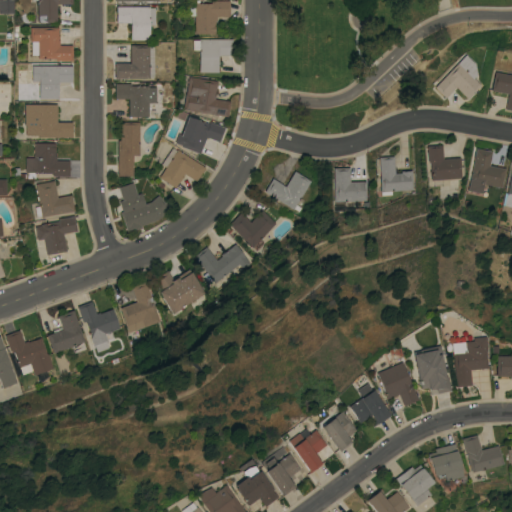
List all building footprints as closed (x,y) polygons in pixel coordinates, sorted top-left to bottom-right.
[(0,0),(13,0),(13,13),(0,13),(0,0)] [(71,0),(71,3),(56,3),(56,21),(37,21),(37,0),(71,0)] [(228,0),(228,16),(215,16),(215,20),(214,20),(214,32),(194,33),(194,15),(188,15),(188,4),(193,4),(193,0),(198,0),(198,2),(210,2),(210,0),(228,0)] [(149,7),(154,7),(154,24),(149,24),(149,33),(151,33),(151,37),(149,37),(149,39),(129,39),(129,22),(115,22),(115,5),(149,5),(149,7)] [(37,54),(30,54),(30,40),(29,40),(29,26),(57,26),(57,39),(58,39),(58,44),(71,44),(71,49),(72,49),(72,55),(71,55),(71,59),(55,59),(55,57),(37,57),(37,54)] [(231,55),(217,55),(217,71),(198,71),(198,49),(192,49),(192,39),(198,39),(198,38),(231,38),(231,55)] [(148,44),(148,46),(153,46),(153,76),(148,76),(148,77),(113,77),(113,62),(129,62),(129,44),(148,44)] [(457,62),(464,55),(472,63),(475,73),(472,77),(480,84),(467,98),(459,91),(460,90),(456,86),(455,87),(454,86),(443,97),(432,87),(456,61),(457,62)] [(71,81),(57,81),(57,98),(38,98),(38,81),(31,81),(31,65),(71,65),(71,81)] [(511,109),(504,108),(507,93),(489,90),(493,71),(511,74),(511,109)] [(214,98),(229,100),(226,116),(182,109),(184,92),(185,92),(188,76),(216,80),(214,98)] [(130,83),(130,85),(147,85),(147,87),(155,87),(155,100),(147,100),(148,116),(128,116),(128,97),(114,98),(114,83),(130,83)] [(37,134),(25,134),(25,125),(24,125),(24,103),(56,103),(56,121),(71,121),(71,136),(37,136),(37,134)] [(218,141),(205,136),(199,153),(180,145),(173,142),(177,132),(179,133),(186,115),(192,117),(208,123),(208,121),(224,127),(218,141)] [(139,121),(138,155),(132,154),(132,175),(116,175),(117,139),(119,139),(119,121),(139,121)] [(54,155),(55,155),(55,160),(68,160),(68,175),(51,175),(51,172),(34,172),(34,177),(26,177),(26,158),(33,158),(33,142),(54,142),(54,155)] [(440,144),(441,158),(459,157),(460,177),(429,179),(428,161),(426,161),(425,145),(440,144)] [(195,181),(183,173),(174,187),(158,176),(165,166),(160,163),(171,146),(176,149),(176,148),(204,167),(195,181)] [(474,147),(490,151),(488,165),(504,168),(501,187),(485,184),(484,186),(482,186),(481,192),(466,189),(474,147)] [(413,188),(380,191),(377,156),(392,155),(393,167),(395,167),(396,173),(400,172),(400,170),(411,169),(413,188)] [(511,204),(511,206),(503,205),(511,159),(511,204)] [(366,200),(343,200),(343,205),(335,206),(334,201),(333,201),(331,167),(348,166),(349,181),(366,180),(366,200)] [(309,180),(298,198),(303,201),(297,211),(293,208),(292,209),(263,190),(271,177),(284,185),(285,183),(286,184),(289,180),(288,179),(293,170),(309,180)] [(40,214),(35,215),(34,206),(38,205),(34,183),(53,180),(56,196),(70,194),(73,210),(40,216),(40,214)] [(140,225),(141,227),(126,232),(119,211),(121,211),(118,201),(122,199),(117,186),(132,181),(136,193),(140,192),(144,203),(149,201),(158,194),(169,208),(156,219),(140,225)] [(251,247),(227,223),(239,211),(249,221),(261,209),(275,223),(251,247)] [(42,238),(36,239),(34,226),(40,225),(39,223),(57,220),(57,218),(73,215),(75,230),(62,232),(65,250),(45,254),(42,238)] [(215,282),(212,279),(208,282),(202,274),(206,271),(193,255),(205,245),(216,259),(221,255),(220,254),(225,249),(225,250),(234,243),(250,262),(243,268),(238,263),(215,282)] [(150,279),(166,269),(172,278),(188,268),(203,292),(171,313),(150,279)] [(144,326),(143,326),(128,331),(119,307),(135,301),(130,286),(144,281),(159,320),(144,326)] [(107,341),(106,342),(108,348),(96,352),(94,346),(93,347),(90,338),(91,337),(84,320),(82,321),(76,305),(90,300),(95,312),(98,311),(99,312),(112,308),(119,327),(104,332),(107,341)] [(53,352),(46,334),(62,328),(57,315),(72,309),(83,340),(53,352)] [(34,374),(32,370),(21,373),(19,366),(18,366),(12,351),(11,351),(10,349),(9,350),(3,334),(18,329),(23,341),(27,340),(27,341),(40,336),(41,338),(40,338),(45,352),(46,352),(46,353),(47,353),(52,367),(34,374)] [(485,350),(486,367),(469,369),(470,385),(454,386),(451,342),(472,340),(471,337),(484,336),(485,350)] [(1,387),(0,384),(0,340),(16,381),(1,387)] [(449,390),(428,395),(426,386),(419,388),(418,384),(417,384),(415,375),(410,353),(418,351),(418,350),(438,345),(449,390)] [(511,389),(511,375),(495,375),(495,355),(511,355),(511,389)] [(409,382),(409,381),(415,394),(417,398),(402,405),(397,393),(385,398),(374,372),(400,361),(409,382)] [(359,396),(354,389),(364,382),(370,389),(385,410),(385,409),(388,414),(375,423),(369,414),(358,422),(346,406),(359,396)] [(337,451),(319,426),(320,425),(314,417),(324,410),(327,414),(336,407),(341,414),(342,413),(354,429),(345,436),(349,441),(337,451)] [(303,428),(306,433),(312,428),(324,444),(312,453),(320,463),(308,472),(289,446),(285,440),(295,432),(296,433),(303,428)] [(501,463),(469,472),(460,438),(475,434),(479,449),(496,444),(501,463)] [(443,480),(441,472),(432,475),(426,453),(433,451),(432,448),(453,443),(455,451),(454,451),(461,475),(443,480)] [(297,468),(285,477),(292,486),(280,495),(262,470),(265,468),(260,462),(270,455),(274,461),(286,452),(297,468)] [(411,468),(417,463),(431,482),(423,487),(428,494),(412,505),(392,478),(409,465),(411,468)] [(263,506),(256,496),(245,504),(232,487),(233,487),(231,484),(243,475),(240,471),(245,467),(251,464),(272,492),(273,491),(276,496),(263,506)] [(244,511),(206,511),(199,501),(200,501),(194,494),(207,486),(212,491),(222,484),(244,511)] [(373,511),(367,503),(366,504),(363,500),(379,488),(381,491),(378,493),(382,498),(393,490),(405,506),(397,511),(373,511)] [(180,511),(178,509),(190,501),(194,506),(198,511),(180,511)]
